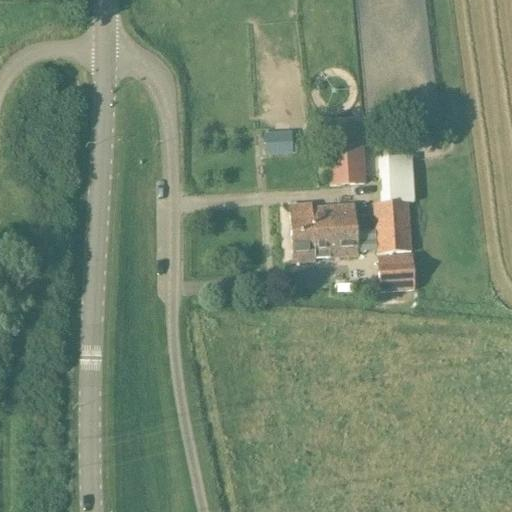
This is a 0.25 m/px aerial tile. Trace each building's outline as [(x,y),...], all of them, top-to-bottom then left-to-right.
[(325,128),(330,187),(365,186),(361,125),(325,128)] [(292,132),(264,133),(265,155),(293,154),(292,132)] [(412,254),(410,229),(408,204),(373,206),(377,256),(412,254)] [(290,236),(356,232),(354,206),(311,209),(311,207),(289,208),(290,236)] [(356,232),(290,236),(292,265),(315,263),(315,260),(357,258),(356,232)] [(415,293),(412,257),(377,259),(380,295),(415,293)]
